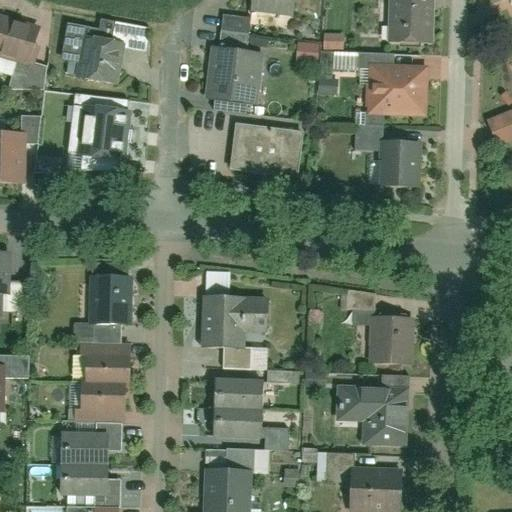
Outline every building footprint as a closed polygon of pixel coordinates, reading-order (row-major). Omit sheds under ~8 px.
[(240,0),(239,13),(296,20),(298,0),(240,0)] [(388,0),(385,42),(425,46),(429,0),(388,0)] [(31,66),(40,31),(0,21),(0,73),(11,77),(15,62),(31,66)] [(78,72),(76,83),(120,90),(126,51),(143,54),(148,29),(115,23),(112,44),(86,40),(87,29),(68,26),(60,69),(78,72)] [(292,44),(292,65),(315,65),(315,44),(292,44)] [(208,50),(203,100),(251,105),(256,54),(208,50)] [(370,65),(365,116),(381,117),(421,120),(425,70),(370,65)] [(79,102),(69,164),(114,172),(124,110),(79,102)] [(511,138),(511,113),(482,124),(490,147),(511,138)] [(232,170),(297,178),(302,135),(237,127),(232,170)] [(14,135),(0,134),(0,184),(13,185),(14,135)] [(365,187),(414,192),(418,148),(369,143),(365,187)] [(125,277),(89,277),(89,326),(125,326),(125,277)] [(239,281),(194,281),(194,351),(239,351),(239,332),(264,332),(264,299),(239,299),(239,281)] [(375,296),(348,295),(348,311),(371,312),(370,366),(399,367),(400,320),(375,320),(375,296)] [(127,346),(79,347),(80,386),(74,386),(75,424),(121,423),(120,385),(128,385),(127,346)] [(9,367),(0,367),(0,417),(10,417),(9,367)] [(264,373),(264,383),(289,384),(289,373),(264,373)] [(203,382),(203,412),(256,413),(256,382),(203,382)] [(363,423),(363,446),(400,447),(401,390),(337,389),(337,423),(363,423)] [(203,412),(203,443),(256,443),(256,413),(203,412)] [(259,451),(285,452),(285,429),(259,429),(259,451)] [(53,439),(54,469),(102,469),(102,438),(53,439)] [(351,457),(318,456),(318,485),(351,485),(350,511),(401,511),(403,471),(351,470),(351,457)] [(54,469),(54,499),(103,499),(102,469),(54,469)] [(257,511),(258,472),(202,471),(201,511),(257,511)]
